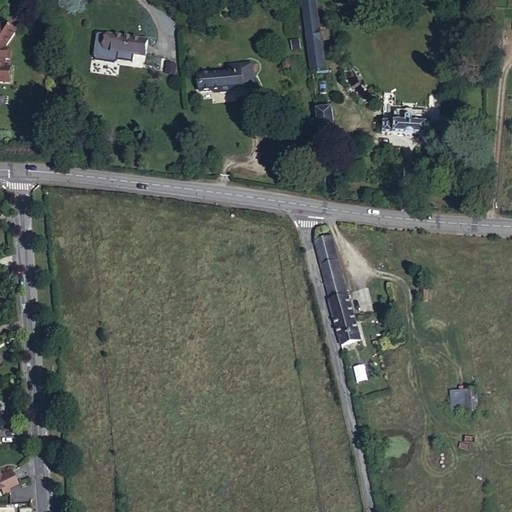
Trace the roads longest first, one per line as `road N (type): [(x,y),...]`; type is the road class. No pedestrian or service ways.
road 1 (residential): [(38,511),(18,172)]
road 2 (residential): [(309,206),(306,223),(371,511)]
road 3 (tertiary): [(309,206),(18,172)]
road 4 (tertiary): [(511,225),(309,206)]
